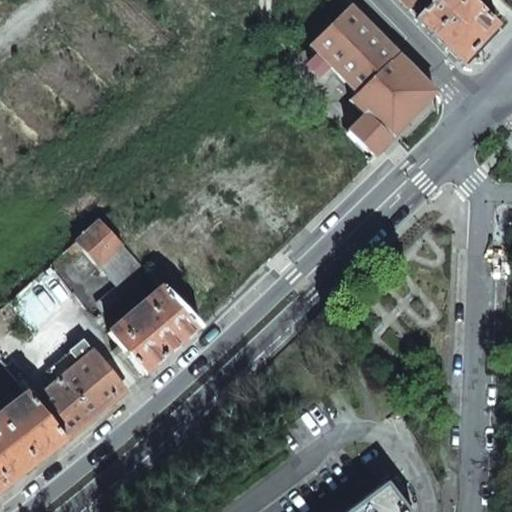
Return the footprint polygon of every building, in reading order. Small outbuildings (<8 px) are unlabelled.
[(395,0),(406,11),(415,0),(395,0)] [(434,0),(414,22),(465,69),(496,35),(501,29),(469,0),(434,0)] [(348,8),(310,43),(305,47),(307,49),(324,69),(345,92),(340,98),(359,119),(344,133),(371,159),(433,94),(348,8)] [(160,293),(194,331),(261,265),(199,199),(181,215),(210,247),(190,265),(181,274),(160,293)] [(98,267),(119,248),(96,222),(73,240),(98,267)] [(103,310),(144,275),(119,248),(98,267),(96,269),(107,285),(93,297),(103,310)] [(182,256),(173,265),(181,274),(190,265),(182,256)] [(61,310),(68,295),(47,266),(35,276),(61,310)] [(61,310),(35,276),(0,306),(0,363),(29,339),(60,312),(61,310)] [(194,331),(160,293),(157,290),(105,334),(116,348),(140,376),(194,331)] [(325,344),(340,330),(323,311),(307,325),(325,344)] [(29,339),(0,363),(0,367),(23,395),(30,404),(64,375),(29,339)] [(30,404),(61,442),(122,391),(79,342),(67,353),(76,365),(64,375),(30,404)] [(134,381),(140,376),(116,348),(112,352),(134,381)] [(0,489),(61,442),(30,404),(23,395),(0,414),(0,489)] [(403,511),(382,484),(343,511),(403,511)]
